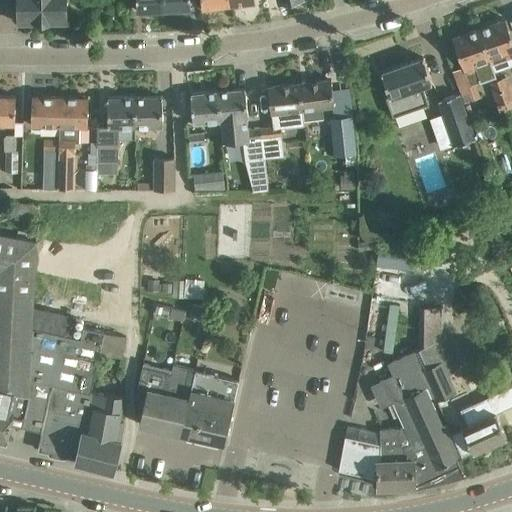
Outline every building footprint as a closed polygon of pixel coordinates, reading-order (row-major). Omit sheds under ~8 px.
[(18,0),(19,22),(66,22),(66,0),(18,0)] [(165,9),(164,0),(136,0),(138,10),(165,9)] [(164,0),(165,9),(191,8),(190,0),(164,0)] [(481,28),(491,58),(496,72),(511,65),(511,35),(506,18),(481,28)] [(491,58),(481,28),(453,37),(467,75),(478,71),(476,64),(491,58)] [(433,82),(424,57),(382,72),(390,95),(386,97),(393,116),(429,103),(423,85),(433,82)] [(511,92),(506,76),(497,79),(506,102),(511,99),(511,92)] [(300,82),(303,110),(304,120),(324,117),(323,108),(335,106),(331,78),(300,82)] [(497,105),(506,102),(497,79),(489,82),(497,105)] [(303,110),(300,82),(268,86),(272,114),(303,110)] [(245,160),(265,158),(261,127),(249,128),(246,88),(218,91),(221,120),(223,142),(243,140),(245,160)] [(221,120),(218,91),(191,93),(194,122),(221,120)] [(439,101),(443,114),(453,143),(475,135),(461,93),(439,101)] [(0,94),(0,122),(15,122),(16,95),(0,94)] [(60,125),(61,96),(33,96),(32,124),(60,125)] [(60,125),(59,138),(59,189),(75,189),(76,142),(80,142),(80,126),(88,126),(89,97),(61,96),(60,125)] [(162,96),(135,97),(136,126),(163,125),(162,96)] [(97,126),(97,142),(98,161),(119,161),(119,139),(136,138),(136,126),(135,97),(108,97),(108,125),(97,126)] [(355,146),(352,117),(332,120),(335,149),(355,146)] [(261,127),(265,158),(285,155),(281,126),(261,127)] [(204,132),(189,134),(190,144),(205,143),(204,132)] [(16,137),(17,134),(15,134),(5,134),(4,151),(6,151),(5,172),(18,172),(19,150),(16,150),(16,137)] [(59,189),(59,138),(44,138),(44,170),(39,170),(39,189),(59,189)] [(175,158),(155,157),(155,189),(175,189),(175,158)] [(226,186),(224,170),(194,173),(195,188),(226,186)] [(341,186),(355,186),(356,173),(341,173),(341,186)] [(0,388),(29,394),(34,306),(37,241),(0,233),(0,388)] [(417,271),(420,251),(379,245),(376,265),(417,271)] [(205,295),(205,277),(187,276),(186,294),(205,295)] [(161,282),(149,281),(149,291),(160,292),(161,282)] [(164,284),(164,292),(174,293),(175,285),(164,284)] [(184,285),(176,284),(175,293),(183,294),(184,285)] [(194,303),(192,313),(206,316),(208,306),(194,303)] [(418,347),(415,349),(431,384),(438,399),(458,390),(450,374),(459,369),(443,336),(442,336),(442,305),(419,306),(418,347)] [(92,393),(101,353),(106,331),(85,326),(83,338),(73,336),(77,316),(34,306),(33,327),(29,394),(28,403),(25,419),(23,427),(42,431),(39,443),(40,443),(41,443),(49,445),(52,443),(67,446),(69,449),(78,451),(78,449),(80,449),(89,406),(91,405),(92,393)] [(172,307),(169,317),(184,320),(186,310),(172,307)] [(106,331),(101,353),(123,358),(128,336),(106,331)] [(405,424),(404,424),(405,434),(406,458),(415,458),(415,474),(433,465),(436,469),(459,458),(425,386),(431,384),(415,349),(399,357),(387,362),(403,397),(394,401),(405,424)] [(140,423),(181,433),(194,374),(173,369),(144,363),(136,397),(145,399),(140,423)] [(181,433),(203,438),(218,374),(196,369),(194,374),(181,433)] [(218,374),(203,438),(225,443),(240,379),(218,374)] [(28,403),(29,394),(0,388),(0,440),(6,442),(12,416),(25,419),(28,403)] [(78,449),(78,451),(75,461),(114,470),(121,439),(120,439),(124,420),(120,419),(125,399),(104,394),(92,393),(91,405),(89,406),(80,449),(78,449)] [(463,428),(453,432),(463,455),(473,450),(473,451),(507,436),(496,412),(493,414),(487,400),(465,410),(471,423),(463,427),(463,428)] [(380,430),(381,443),(346,436),(340,470),(378,478),(379,487),(416,485),(411,476),(415,474),(415,458),(406,458),(405,434),(404,424),(399,427),(380,427),(380,430)]
